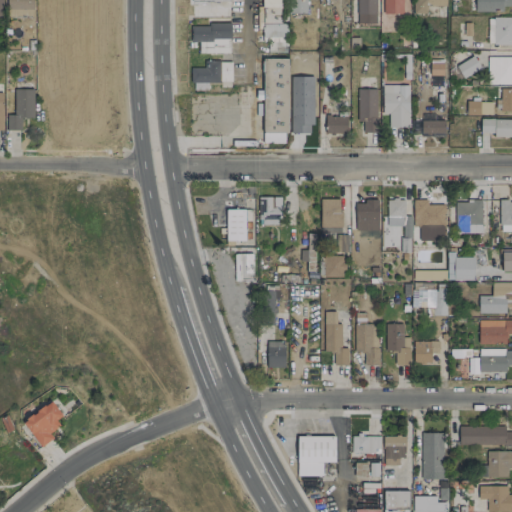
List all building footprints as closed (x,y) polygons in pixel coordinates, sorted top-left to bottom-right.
[(32,0),(5,0),(6,17),(32,17),(32,0)] [(280,23),(279,0),(261,0),(262,37),(286,37),(286,23),(280,23)] [(288,0),(288,13),(306,13),(305,0),(288,0)] [(356,0),(356,24),(376,24),(375,0),(356,0)] [(402,13),(401,0),(382,0),(382,14),(402,13)] [(412,0),(412,14),(425,14),(425,6),(444,6),(443,0),(412,0)] [(511,0),(474,0),(475,11),(502,11),(502,6),(511,6),(511,0)] [(511,17),(487,17),(487,44),(511,44),(511,17)] [(190,39),(228,40),(229,25),(190,24),(190,39)] [(204,52),(228,53),(229,42),(204,42),(204,52)] [(479,68),(472,55),(455,65),(462,78),(479,68)] [(511,56),(487,57),(488,85),(511,84),(511,56)] [(263,58),(261,143),(283,143),(283,133),(286,133),(287,59),(263,58)] [(429,75),(442,75),(442,60),(429,60),(429,75)] [(230,61),(203,61),(203,67),(189,68),(190,82),(231,81),(230,61)] [(407,85),(380,85),(381,114),(387,114),(388,128),(408,127),(407,85)] [(376,132),(376,88),(356,88),(357,121),(362,121),(362,132),(376,132)] [(511,88),(500,88),(499,112),(511,112),(511,88)] [(33,89),(14,89),(13,115),(6,114),(5,130),(20,130),(20,117),(32,118),(33,89)] [(466,114),(479,114),(478,101),(466,101),(466,114)] [(346,133),(346,115),(324,116),(324,133),(346,133)] [(492,136),(511,136),(511,119),(479,119),(479,133),(492,133),(492,136)] [(444,133),(443,120),(420,121),(420,133),(444,133)] [(279,196),(257,197),(257,224),(279,224),(279,196)] [(340,199),(319,198),(319,233),(339,233),(340,199)] [(386,216),(403,217),(403,199),(386,199),(386,216)] [(427,199),(412,199),(412,228),(444,227),(443,204),(427,204),(427,199)] [(480,233),(481,201),(454,200),(454,233),(480,233)] [(511,200),(499,200),(498,231),(511,231),(511,200)] [(377,201),(355,201),(355,220),(377,220),(377,201)] [(225,240),(244,240),(244,209),(225,209),(225,240)] [(402,238),(410,238),(410,216),(402,215),(402,238)] [(306,270),(313,270),(313,238),(307,238),(307,252),(300,252),(300,260),(306,261),(306,270)] [(511,248),(501,249),(501,271),(511,271),(511,248)] [(473,280),(473,257),(453,257),(453,252),(446,252),(445,280),(473,280)] [(251,253),(233,254),(234,281),(252,280),(251,253)] [(343,277),(343,256),(322,256),(321,277),(343,277)] [(445,270),(412,270),(412,280),(445,280),(445,270)] [(505,313),(505,307),(511,307),(511,281),(490,282),(490,296),(477,296),(477,313),(505,313)] [(432,315),(444,315),(445,284),(433,284),(432,315)] [(333,365),(347,365),(346,347),(340,347),(340,323),(335,323),(335,311),(322,312),(323,352),(332,352),(333,365)] [(363,365),(377,365),(377,324),(364,324),(364,314),(353,314),(353,352),(363,352),(363,365)] [(511,319),(477,320),(478,344),(505,343),(505,334),(511,333),(511,319)] [(409,364),(408,337),(402,337),(402,323),(383,324),(384,351),(393,351),(394,365),(409,364)] [(283,367),(283,341),(266,341),(265,367),(283,367)] [(412,362),(430,362),(429,353),(438,353),(437,341),(412,341),(412,362)] [(511,348),(478,349),(478,358),(467,358),(467,372),(505,372),(505,365),(511,365),(511,348)] [(41,447),(52,438),(47,431),(64,418),(49,400),(21,423),(41,447)] [(504,426),(458,426),(458,444),(511,445),(511,431),(504,431),(504,426)] [(420,479),(442,478),(441,433),(420,433),(420,479)] [(379,436),(351,435),(351,453),(379,454),(379,436)] [(382,436),(382,465),(398,465),(397,458),(404,457),(404,435),(382,436)] [(333,436),(296,436),(296,476),(321,476),(321,462),(334,462),(333,436)] [(511,450),(485,451),(485,476),(506,476),(506,468),(511,468),(511,450)] [(506,485),(477,486),(478,499),(486,499),(486,511),(511,511),(511,494),(506,494),(506,485)] [(407,511),(408,491),(383,490),(382,511),(407,511)] [(435,495),(412,496),(411,511),(442,511),(445,511),(445,501),(435,502),(435,495)]
